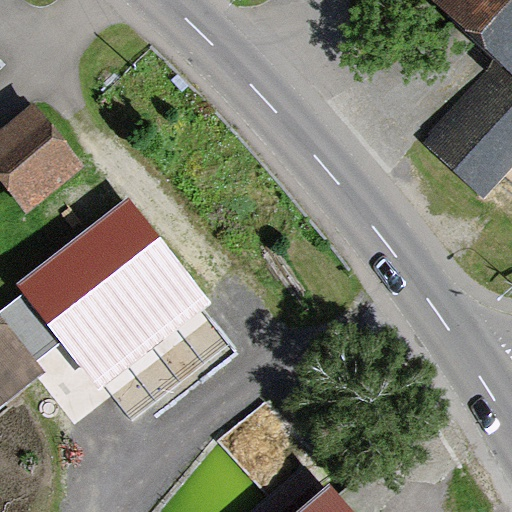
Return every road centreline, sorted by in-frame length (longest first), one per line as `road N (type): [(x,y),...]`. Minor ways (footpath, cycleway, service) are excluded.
road 1 (tertiary): [(161,0),(353,201),(511,426)]
road 2 (track): [(119,511),(203,421),(280,371),(431,301)]
